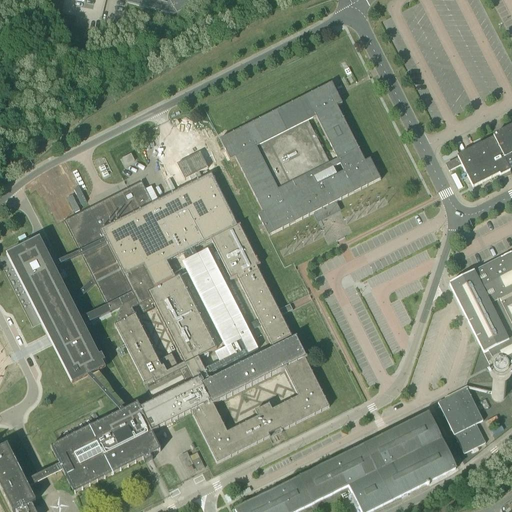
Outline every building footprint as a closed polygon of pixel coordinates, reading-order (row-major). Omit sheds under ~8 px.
[(127,0),(127,4),(150,9),(151,0),(127,0)] [(197,1),(197,0),(169,0),(166,2),(157,0),(151,0),(150,9),(175,14),(197,1)] [(337,108),(342,105),(338,96),(333,87),(332,84),(220,141),(224,149),(227,155),(230,162),(236,159),(263,214),(258,217),(269,237),(312,215),(317,224),(318,224),(322,222),(341,213),(341,212),(337,203),(381,180),(370,160),(365,163),(337,108)] [(511,132),(446,166),(449,173),(461,166),(465,174),(473,188),(500,175),(501,177),(510,172),(509,170),(511,168),(511,132)] [(131,155),(122,160),(126,166),(134,162),(131,155)] [(152,434),(158,431),(158,430),(192,413),(194,416),(193,417),(206,444),(217,465),(269,439),(270,439),(269,436),(280,430),(281,433),(282,433),(282,432),(329,408),(305,361),(307,360),(307,359),(306,359),(296,340),(297,339),(296,338),(293,340),(278,311),(257,268),(260,266),(260,265),(259,266),(256,260),(257,260),(257,259),(256,259),(240,227),(241,227),(240,226),(237,228),(211,175),(153,205),(142,183),(127,190),(82,213),(64,222),(78,250),(80,255),(82,258),(79,260),(82,267),(85,265),(92,278),(96,285),(106,306),(107,308),(110,314),(121,308),(115,326),(114,327),(115,328),(115,327),(118,334),(144,385),(143,385),(144,386),(153,381),(155,384),(155,385),(182,371),(189,385),(153,403),(140,410),(140,409),(140,410),(137,404),(136,405),(137,405),(130,409),(125,411),(101,424),(95,427),(52,448),(51,447),(50,448),(52,451),(59,464),(62,471),(74,494),(74,495),(75,495),(75,494),(73,490),(141,456),(143,460),(142,460),(143,461),(145,464),(153,460),(151,456),(157,453),(158,454),(161,452),(160,452),(161,451),(159,447),(158,447),(152,434)] [(51,344),(73,386),(93,376),(98,374),(105,370),(102,365),(106,363),(102,356),(99,358),(83,327),(80,320),(73,308),(70,301),(60,281),(53,268),(51,263),(40,241),(7,258),(41,324),(47,336),(51,344)] [(78,250),(51,263),(53,268),(80,255),(78,250)] [(511,253),(449,285),(492,372),(498,369),(499,371),(500,371),(501,373),(501,372),(502,374),(503,374),(504,376),(504,375),(505,377),(511,374),(511,253)] [(505,393),(505,392),(504,391),(503,390),(502,390),(501,389),(500,389),(499,388),(498,389),(496,389),(495,389),(494,390),(493,390),(493,391),(492,392),(492,393),(491,394),(491,395),(491,396),(492,398),(492,399),(493,400),(494,401),(495,402),(497,402),(498,402),(499,402),(500,402),(502,401),(503,401),(504,400),(504,399),(505,398),(505,397),(505,396),(505,395),(505,394),(505,393)] [(464,455),(472,451),(485,445),(476,426),(483,422),(466,390),(438,404),(464,455)] [(455,471),(455,470),(428,416),(237,511),(236,510),(235,511),(300,511),(348,488),(360,511),(372,511),(427,485),(427,486),(429,485),(428,484),(455,471)] [(0,450),(0,488),(11,511),(35,511),(32,505),(36,503),(35,501),(32,496),(28,488),(25,481),(22,476),(20,471),(7,446),(0,450)] [(197,454),(190,458),(189,458),(197,473),(204,469),(197,454)] [(62,471),(59,464),(25,481),(28,488),(62,471)]
